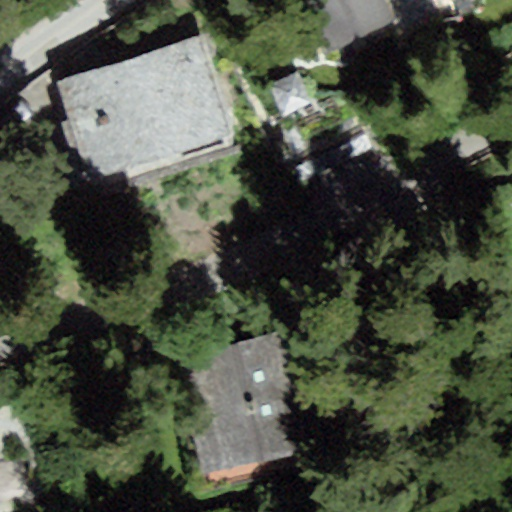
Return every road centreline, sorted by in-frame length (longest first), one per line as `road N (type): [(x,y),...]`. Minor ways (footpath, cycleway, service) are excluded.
road 1 (residential): [(0,320),(270,234),(511,121)]
road 2 (residential): [(104,0),(0,67)]
